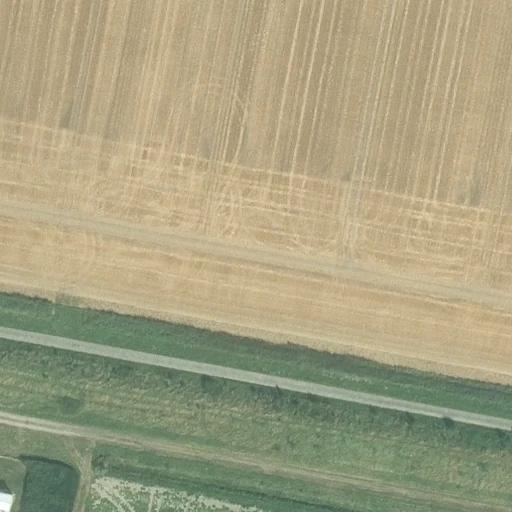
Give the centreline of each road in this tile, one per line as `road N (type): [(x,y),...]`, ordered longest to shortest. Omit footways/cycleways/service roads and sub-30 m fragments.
road 1 (unclassified): [(511,431),(0,336)]
road 2 (track): [(0,420),(492,511)]
